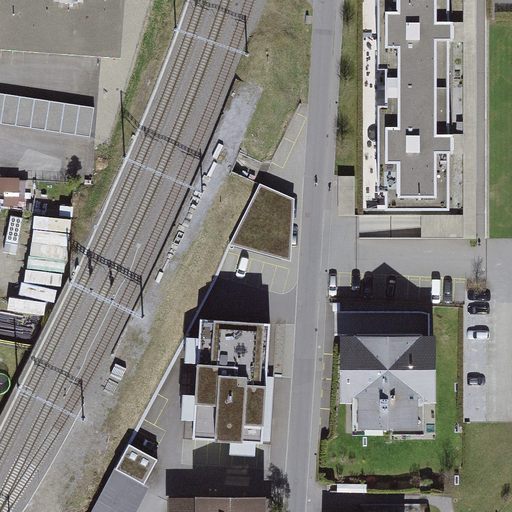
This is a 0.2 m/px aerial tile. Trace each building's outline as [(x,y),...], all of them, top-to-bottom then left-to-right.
[(0,0),(0,54),(121,62),(125,0),(0,0)] [(388,0),(388,83),(450,82),(450,0),(388,0)] [(450,82),(388,83),(388,210),(450,210),(450,82)] [(0,120),(91,134),(96,102),(0,87),(0,120)] [(289,203),(256,188),(226,252),(286,265),(289,203)] [(270,475),(272,323),(203,322),(202,339),(182,339),(181,374),(194,374),(193,397),(178,397),(177,425),(191,425),(191,444),(175,443),(174,474),(270,475)] [(352,410),(353,436),(410,434),(410,409),(435,409),(434,344),(338,345),(338,410),(352,410)] [(135,511),(159,463),(123,446),(91,511),(135,511)] [(269,511),(269,494),(196,495),(196,499),(175,499),(174,511),(269,511)]
